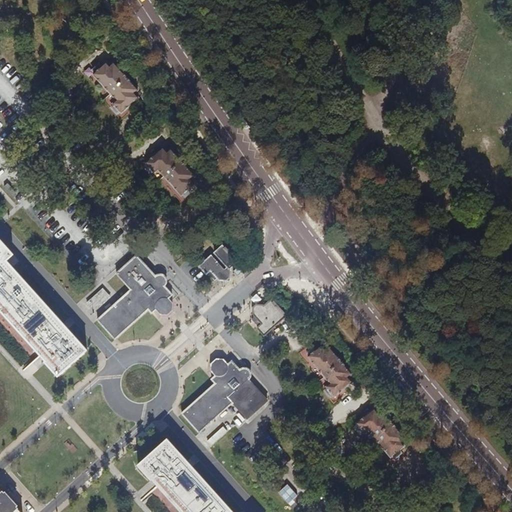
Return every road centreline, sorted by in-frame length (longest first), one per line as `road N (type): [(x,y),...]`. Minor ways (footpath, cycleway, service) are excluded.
road 1 (secondary): [(138,0),(304,240),(511,489)]
road 2 (track): [(511,267),(419,182),(372,121),(304,0)]
road 3 (track): [(420,0),(372,121),(304,240)]
